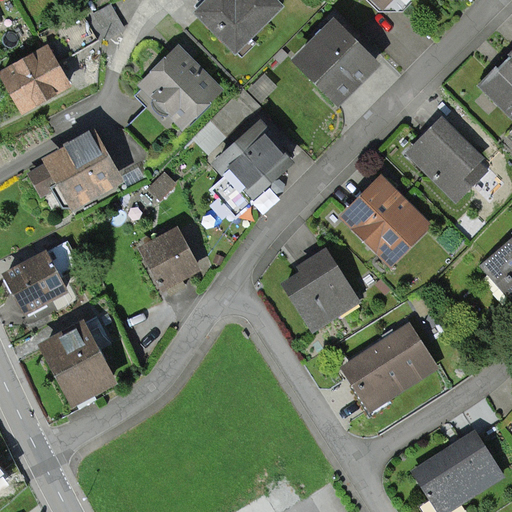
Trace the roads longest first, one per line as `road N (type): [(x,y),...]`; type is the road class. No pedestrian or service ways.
road 1 (residential): [(231,284),(355,136),(498,0)]
road 2 (residential): [(38,455),(144,395),(231,284)]
road 3 (residential): [(231,284),(349,471)]
road 4 (residential): [(349,471),(511,345)]
